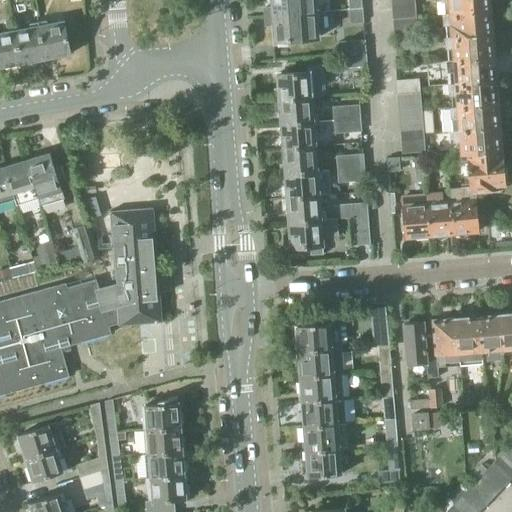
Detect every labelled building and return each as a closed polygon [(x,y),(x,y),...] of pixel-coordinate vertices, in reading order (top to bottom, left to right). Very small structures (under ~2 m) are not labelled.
[(272,0),(273,7),(270,7),(271,17),(304,14),(303,0),(272,0)] [(362,9),(360,0),(349,0),(350,10),(362,9)] [(392,0),(394,19),(415,18),(414,0),(392,0)] [(489,12),(489,9),(492,7),(490,0),(441,0),(442,1),(447,1),(449,15),(443,15),(443,16),(447,15),(489,12)] [(337,24),(363,22),(362,9),(336,11),(337,24)] [(444,39),(490,35),(490,31),(493,29),(493,22),(490,20),(489,12),(447,15),(443,16),(444,24),(449,23),(450,38),(444,38),(444,39)] [(273,46),(290,45),(289,40),(306,39),(304,14),(271,17),(273,46)] [(394,19),(395,32),(416,30),(415,18),(394,19)] [(39,27),(45,59),(71,54),(64,22),(39,27)] [(21,64),(45,59),(39,27),(15,31),(21,64)] [(0,67),(21,64),(15,31),(0,34),(0,67)] [(451,63),(493,59),(493,56),(495,54),(494,46),(491,44),(490,35),(444,39),(445,48),(451,48),(452,62),(447,63),(451,63)] [(339,56),(366,54),(365,41),(339,43),(339,56)] [(395,43),(396,56),(418,54),(417,42),(395,43)] [(340,68),(367,66),(366,54),(339,56),(340,68)] [(449,86),(494,82),(494,79),(497,77),(496,70),(493,68),(493,59),(451,63),(447,63),(447,71),(453,71),(454,85),(449,85),(449,86)] [(278,100),(312,97),(323,96),(321,68),(308,69),(308,73),(276,76),(278,100)] [(398,94),(420,92),(419,80),(397,81),(398,94)] [(454,109),(497,105),(496,102),(499,100),(498,92),(495,91),(494,82),(449,86),(450,95),(455,95),(456,108),(451,108),(451,109),(454,109)] [(399,106),(421,104),(420,92),(398,94),(399,106)] [(280,125),(314,122),(312,97),(278,100),(280,125)] [(400,118),(422,116),(421,104),(399,106),(400,118)] [(501,124),(500,116),(497,114),(497,105),(454,109),(451,109),(451,118),(457,118),(458,131),(452,132),(452,133),(498,129),(498,126),(501,124)] [(334,120),(361,119),(360,106),(333,108),(334,120)] [(401,130),(423,128),(422,116),(400,118),(401,130)] [(335,133),(362,131),(361,119),(334,120),(335,133)] [(285,149),(316,147),(314,122),(280,125),(280,135),(284,135),(285,149)] [(402,142),(424,140),(423,128),(401,130),(402,142)] [(467,155),(500,152),(498,129),(452,133),(453,142),(459,141),(460,155),(467,154),(467,155)] [(402,142),(403,153),(425,151),(424,140),(402,142)] [(284,173),(317,171),(316,147),(285,149),(286,165),(283,165),(284,173)] [(58,181),(57,179),(49,152),(25,160),(33,187),(46,182),(50,195),(62,191),(59,180),(58,181)] [(475,196),(475,193),(485,192),(485,194),(499,193),(499,191),(500,191),(500,184),(506,184),(503,158),(500,158),(500,152),(467,155),(469,184),(461,184),(467,188),(475,196)] [(338,170),(364,168),(363,155),(337,157),(338,170)] [(416,170),(424,169),(423,157),(415,158),(416,170)] [(33,187),(25,160),(3,167),(11,193),(12,193),(14,200),(16,206),(37,199),(33,187)] [(0,204),(14,200),(12,193),(11,193),(3,167),(0,167),(0,204)] [(339,182),(365,180),(364,168),(338,170),(339,182)] [(416,170),(417,182),(425,181),(424,169),(416,170)] [(289,198),(319,196),(317,171),(284,173),(284,183),(287,183),(289,198)] [(467,188),(461,184),(461,182),(449,182),(449,191),(462,191),(462,202),(452,203),(451,200),(454,234),(478,232),(475,196),(467,188)] [(454,234),(451,200),(451,194),(426,196),(428,217),(429,236),(454,234)] [(287,223),(321,221),(319,196),(289,198),(290,213),(287,213),(287,223)] [(429,236),(428,217),(426,196),(403,198),(403,204),(406,238),(429,236)] [(100,215),(95,197),(84,200),(90,218),(100,215)] [(350,219),(368,217),(367,203),(341,205),(342,218),(350,218),(350,219)] [(0,395),(69,376),(62,353),(71,350),(70,346),(111,334),(109,326),(119,324),(119,326),(162,323),(160,292),(171,291),(170,269),(159,270),(154,209),(110,212),(116,285),(99,290),(96,280),(67,288),(66,284),(0,301),(0,395)] [(352,245),(370,244),(368,217),(350,219),(352,245)] [(338,221),(322,222),(321,221),(287,223),(290,253),(305,252),(305,258),(324,257),(323,240),(339,238),(338,221)] [(83,262),(96,259),(86,225),(72,229),(83,262)] [(41,267),(57,262),(53,251),(38,256),(41,267)] [(23,275),(35,271),(32,261),(20,265),(23,275)] [(511,314),(501,316),(504,350),(511,348),(511,314)] [(492,351),(504,350),(501,316),(479,318),(482,351),(481,352),(482,358),(492,357),(492,351)] [(459,353),(481,352),(482,351),(479,318),(456,320),(459,353)] [(376,344),(389,343),(387,319),(374,320),(376,344)] [(460,366),(459,353),(456,320),(433,322),(434,325),(424,326),(427,364),(428,379),(439,378),(438,368),(460,366)] [(427,364),(424,326),(424,322),(404,324),(408,366),(427,364)] [(298,350),(332,347),(330,324),(296,326),(298,350)] [(380,369),(391,368),(389,343),(376,344),(376,347),(379,346),(380,369)] [(300,375),(334,373),(332,347),(298,350),(300,375)] [(382,394),(393,393),(391,368),(380,369),(382,394)] [(302,400),(336,398),(344,397),(342,372),(334,373),(300,375),(302,400)] [(431,408),(442,407),(441,389),(430,390),(430,399),(431,408)] [(464,406),(478,404),(476,390),(462,392),(464,406)] [(481,404),(490,404),(490,390),(481,390),(481,404)] [(385,419),(395,418),(393,393),(382,394),(385,419)] [(109,434),(117,433),(115,413),(133,408),(129,395),(104,402),(109,434)] [(181,428),(179,403),(179,397),(179,396),(157,402),(158,404),(145,405),(147,430),(181,428)] [(304,425),(338,423),(336,398),(302,400),(304,425)] [(411,409),(431,408),(430,399),(411,401),(411,409)] [(96,436),(104,435),(100,410),(93,411),(96,436)] [(440,413),(429,413),(430,426),(441,425),(440,413)] [(425,425),(425,417),(416,418),(417,426),(425,425)] [(387,444),(397,443),(395,418),(385,419),(387,444)] [(25,458),(57,448),(64,446),(57,422),(18,435),(25,458)] [(306,450),(340,448),(348,447),(346,422),(338,423),(304,425),(306,450)] [(149,454),(183,451),(181,428),(147,430),(149,454)] [(112,457),(120,456),(117,433),(109,434),(112,457)] [(80,476),(108,467),(104,435),(96,436),(99,458),(76,465),(80,476)] [(379,484),(400,482),(397,443),(387,444),(389,471),(378,472),(379,484)] [(511,465),(511,448),(510,447),(502,455),(511,465)] [(33,482),(62,473),(57,458),(59,457),(57,448),(25,458),(33,482)] [(340,448),(306,450),(308,478),(342,475),(340,448)] [(151,478),(185,476),(183,451),(149,454),(151,478)] [(510,480),(511,478),(511,465),(502,455),(493,464),(510,480)] [(115,481),(123,480),(120,456),(112,457),(115,481)] [(502,489),(510,480),(493,464),(485,472),(502,489)] [(105,504),(113,503),(108,467),(80,476),(84,490),(103,484),(105,504)] [(494,497),(502,489),(485,472),(477,481),(494,497)] [(185,476),(151,478),(153,503),(187,500),(185,476)] [(115,481),(118,505),(127,505),(123,480),(115,481)] [(486,506),(494,497),(477,481),(469,489),(486,506)] [(475,511),(479,511),(486,506),(469,489),(461,498),(475,511)] [(32,511),(64,511),(62,506),(65,505),(61,493),(29,503),(32,511)] [(458,511),(475,511),(461,498),(453,506),(458,511)]
